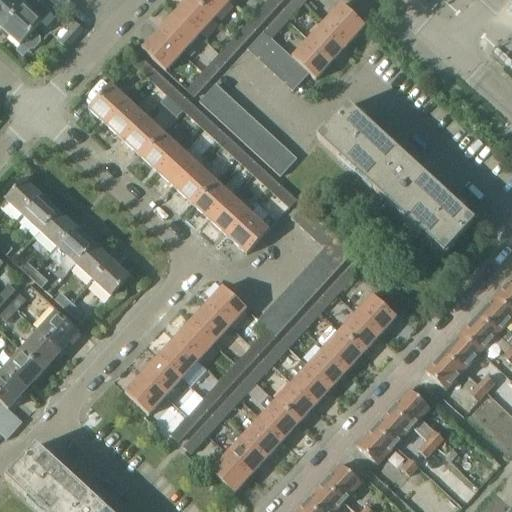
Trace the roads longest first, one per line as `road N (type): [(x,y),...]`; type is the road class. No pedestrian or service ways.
road 1 (residential): [(150,511),(51,423),(192,270),(30,121)]
road 2 (residential): [(277,511),(511,256)]
road 3 (residential): [(511,219),(362,81)]
road 4 (residential): [(30,121),(143,0)]
